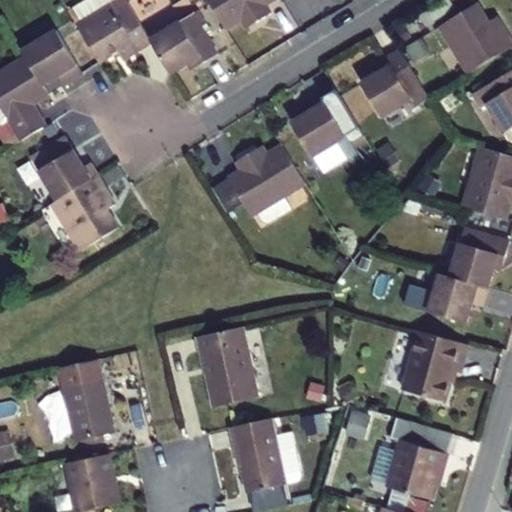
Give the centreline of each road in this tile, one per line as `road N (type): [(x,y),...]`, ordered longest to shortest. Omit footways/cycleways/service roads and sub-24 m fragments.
road 1 (residential): [(402,0),(166,146)]
road 2 (residential): [(472,511),(511,375)]
